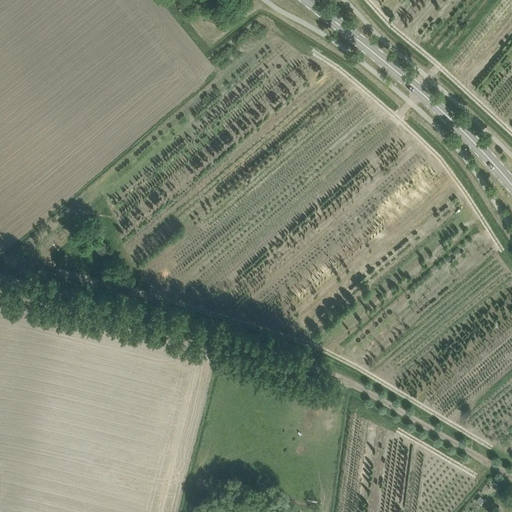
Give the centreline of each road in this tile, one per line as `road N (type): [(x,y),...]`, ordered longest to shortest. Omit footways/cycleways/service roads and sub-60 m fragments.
road 1 (track): [(0,277),(305,364),(511,475)]
road 2 (tertiary): [(511,181),(442,109),(311,0)]
